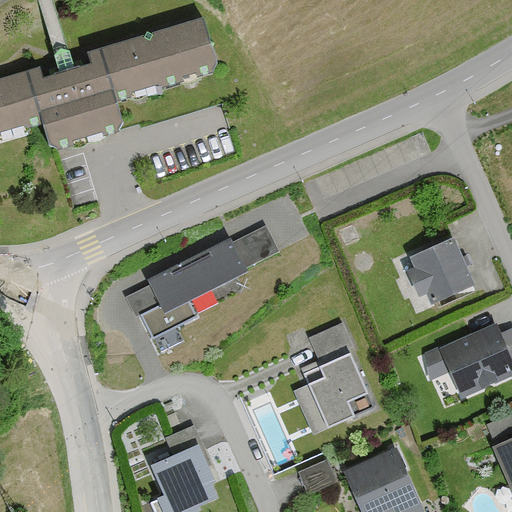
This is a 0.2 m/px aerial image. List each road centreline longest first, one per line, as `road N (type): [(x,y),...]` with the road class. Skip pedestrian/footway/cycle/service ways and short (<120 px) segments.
road 1 (residential): [(40,286),(65,256),(433,99)]
road 2 (residential): [(79,417),(179,385),(213,396),(266,511)]
road 3 (residential): [(433,99),(511,278)]
road 4 (unclassified): [(79,417),(40,286)]
